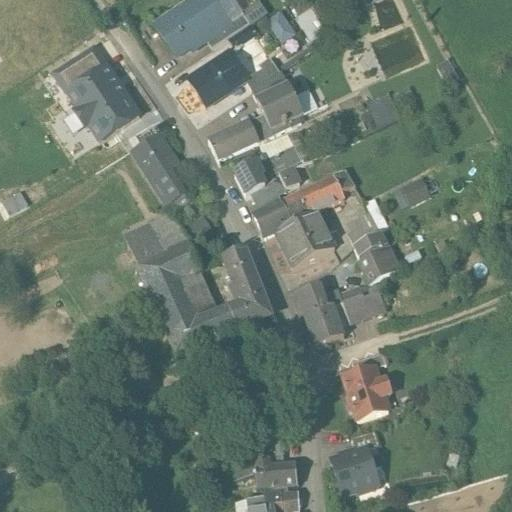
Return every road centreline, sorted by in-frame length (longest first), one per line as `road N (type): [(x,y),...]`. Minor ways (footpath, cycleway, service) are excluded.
road 1 (residential): [(114,28),(237,212),(298,351)]
road 2 (unclassified): [(0,475),(92,416),(298,351)]
road 3 (track): [(511,298),(306,370)]
road 4 (residential): [(298,351),(306,370),(310,511)]
